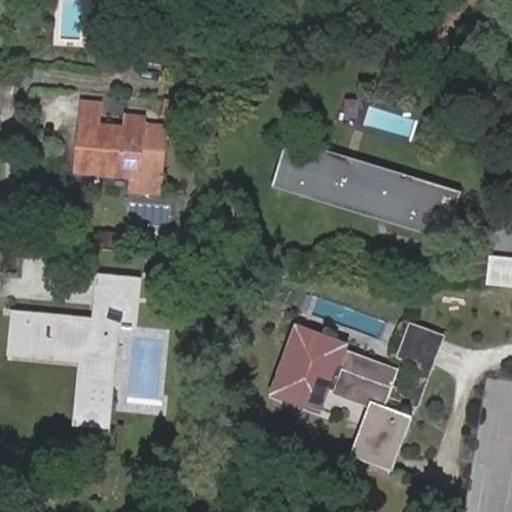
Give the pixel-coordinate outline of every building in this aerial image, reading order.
[(172,49),(141,46),(140,63),(170,66),(172,49)] [(195,103),(166,100),(164,117),(194,119),(195,103)] [(369,124),(407,131),(410,113),(372,107),(369,124)] [(159,191),(165,127),(143,125),(143,118),(127,117),(126,130),(81,126),(76,171),(139,177),(137,189),(159,191)] [(292,193),(307,145),(288,140),(274,188),(292,193)] [(420,189),(324,160),(326,151),(307,145),(292,193),(312,199),(314,191),(411,220),(408,228),(446,240),(461,192),(423,180),(420,189)] [(423,180),(326,151),(324,160),(420,189),(423,180)] [(194,155),(178,153),(176,184),(192,185),(194,155)] [(411,220),(314,191),(312,199),(408,228),(411,220)] [(511,252),(494,251),(491,283),(506,284),(511,284),(511,252)] [(189,284),(191,270),(166,268),(164,281),(189,284)] [(98,323),(18,315),(14,351),(34,353),(35,339),(88,343),(86,358),(79,424),(105,425),(115,327),(132,328),(137,283),(102,280),(98,323)] [(188,299),(189,284),(164,281),(163,296),(188,299)] [(187,309),(188,299),(163,296),(162,306),(187,309)] [(405,390),(389,384),(385,397),(419,409),(446,337),(411,323),(398,359),(414,364),(405,390)] [(35,339),(34,353),(86,358),(88,343),(35,339)] [(357,456),(390,468),(407,421),(380,411),(385,397),(389,384),(393,373),(351,357),(338,393),(375,406),(357,456)]
